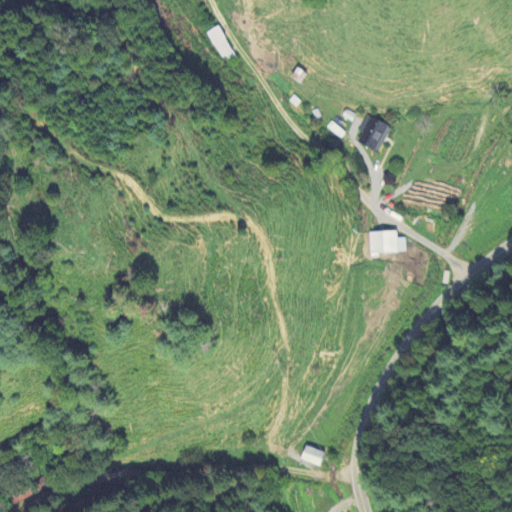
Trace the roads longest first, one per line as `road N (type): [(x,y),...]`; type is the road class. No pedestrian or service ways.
road 1 (tertiary): [(365,511),(360,431),(466,273),(511,240)]
road 2 (residential): [(358,491),(316,472),(264,463),(120,483),(93,511)]
